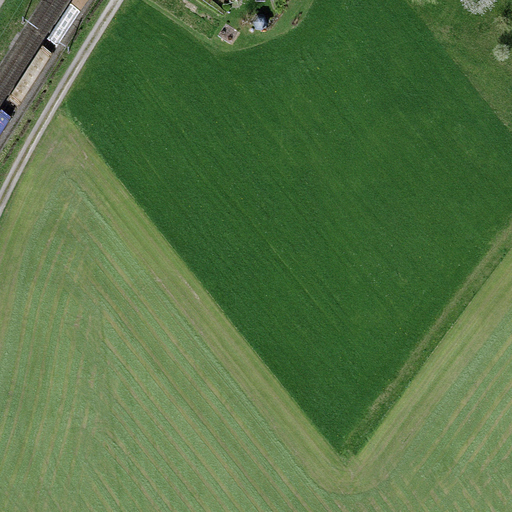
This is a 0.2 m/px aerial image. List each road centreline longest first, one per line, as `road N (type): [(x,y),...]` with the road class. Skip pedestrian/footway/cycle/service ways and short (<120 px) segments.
road 1 (track): [(511,218),(352,441)]
road 2 (track): [(0,203),(117,0)]
